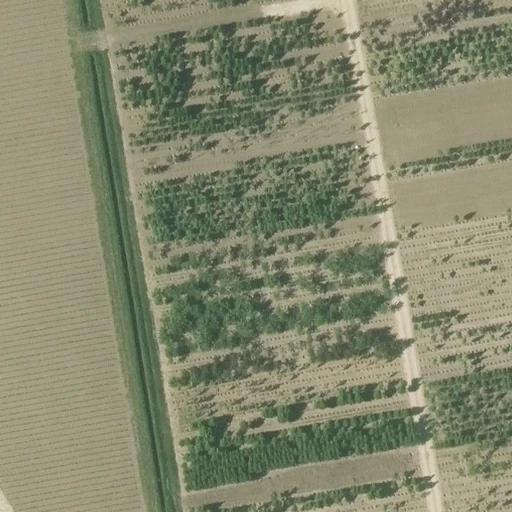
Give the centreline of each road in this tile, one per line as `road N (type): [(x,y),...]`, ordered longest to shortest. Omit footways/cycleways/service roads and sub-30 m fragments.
road 1 (track): [(345,0),(435,511)]
road 2 (track): [(343,0),(0,53)]
